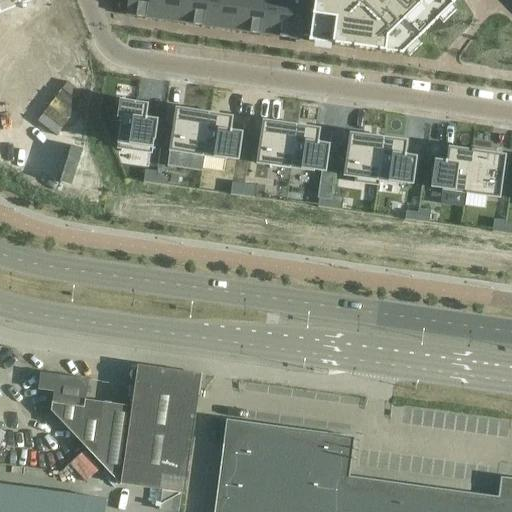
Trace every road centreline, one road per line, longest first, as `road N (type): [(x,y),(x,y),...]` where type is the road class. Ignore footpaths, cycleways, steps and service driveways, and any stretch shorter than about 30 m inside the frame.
road 1 (primary): [(511,333),(0,255)]
road 2 (primary): [(0,306),(511,380)]
road 3 (residential): [(85,0),(98,30),(125,57),(511,113)]
